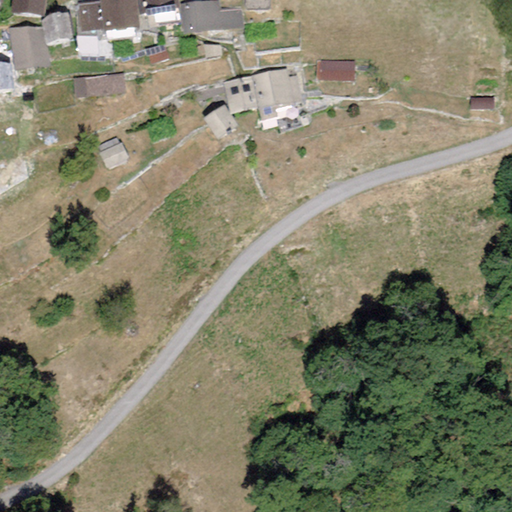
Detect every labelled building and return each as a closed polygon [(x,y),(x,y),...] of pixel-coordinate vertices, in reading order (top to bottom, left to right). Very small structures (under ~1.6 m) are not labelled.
[(12,0),(11,12),(43,17),(45,0),(52,0),(53,0),(12,0)] [(103,32),(138,27),(134,0),(98,0),(99,2),(77,5),(81,32),(103,29),(103,32)] [(180,22),(177,0),(137,0),(140,17),(154,15),(155,25),(180,22)] [(182,34),(243,28),(241,11),(219,13),(218,2),(179,5),(182,34)] [(45,44),(72,39),(67,13),(41,21),(42,27),(45,44)] [(14,70),(49,67),(45,44),(42,27),(8,29),(14,70)] [(353,63),(317,61),(316,80),(353,81),(353,63)] [(0,88),(12,87),(9,62),(0,62),(0,88)] [(294,101),(302,100),(297,76),(289,78),(287,69),(250,77),(256,110),(259,121),(276,118),(274,108),(294,104),(294,101)] [(122,76),(72,81),(74,100),(124,94),(122,76)] [(256,110),(250,77),(224,83),(230,114),(256,110)] [(217,140),(237,126),(223,105),(203,119),(217,140)]
